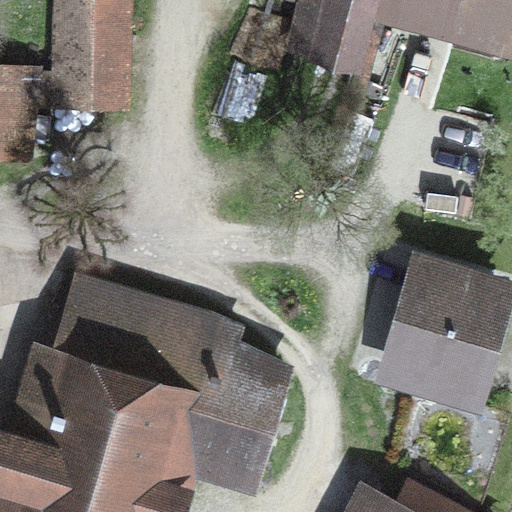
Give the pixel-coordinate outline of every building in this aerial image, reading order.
[(120,0),(66,0),(64,94),(118,95),(120,0)] [(511,0),(306,0),(295,48),(353,62),(370,0),(422,0),(509,22),(511,8),(511,0)] [(0,151),(20,154),(29,71),(0,68),(0,151)] [(422,269),(395,365),(472,387),(499,291),(422,269)] [(12,511),(153,511),(174,441),(252,465),(281,366),(232,344),(237,325),(83,279),(33,442),(0,431),(0,476),(21,483),(12,511)] [(459,511),(404,483),(389,511),(459,511)]
